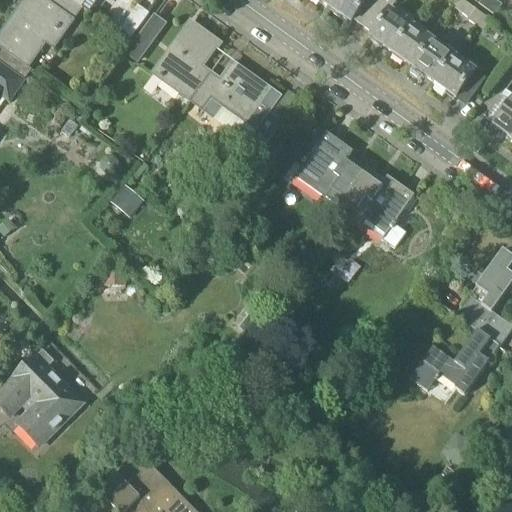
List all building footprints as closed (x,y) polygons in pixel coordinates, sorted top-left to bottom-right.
[(77,6),(68,0),(24,0),(0,33),(0,49),(25,68),(42,44),(53,51),(83,11),(77,6)] [(310,0),(317,4),(318,2),(328,9),(334,0),(310,0)] [(334,0),(328,9),(330,11),(328,13),(338,20),(339,18),(349,25),(352,22),(361,29),(381,0),(380,0),(334,0)] [(381,0),(361,29),(371,36),(369,39),(371,41),(370,43),(380,50),(381,48),(391,55),(411,27),(389,12),(395,3),(391,0),(381,0)] [(475,27),(483,16),(461,0),(454,10),(468,20),(466,21),(475,27)] [(486,11),(494,0),(493,0),(481,0),(478,5),(486,11)] [(502,6),(494,0),(486,11),(494,17),(502,6)] [(117,34),(129,43),(149,15),(137,6),(117,34)] [(491,22),(483,16),(475,27),(483,33),(491,22)] [(137,62),(164,25),(153,17),(126,54),(137,62)] [(192,102),(212,75),(203,69),(218,47),(190,27),(155,76),(192,102)] [(411,27),(391,55),(392,56),(391,58),(401,65),(402,63),(412,70),(432,43),(411,27)] [(432,43),(412,70),(413,71),(412,73),(422,81),(423,79),(432,85),(452,58),(432,43)] [(25,68),(0,49),(0,96),(8,103),(30,72),(25,68)] [(433,86),(432,88),(443,96),(444,94),(454,101),(455,100),(464,106),(473,93),(483,80),(474,73),(452,58),(432,85),(433,86)] [(212,75),(192,102),(215,119),(222,109),(252,131),(245,140),(262,152),(282,124),(270,115),(279,101),(232,67),(221,82),(212,75)] [(79,101),(38,71),(35,76),(75,106),(79,101)] [(511,140),(511,138),(511,100),(493,127),(511,140)] [(303,169),(295,180),(338,211),(339,212),(345,204),(368,172),(343,154),(347,149),(327,136),(307,164),(306,163),(302,168),(303,169)] [(345,204),(339,212),(350,220),(383,243),(395,251),(406,235),(395,227),(415,199),(395,185),(392,189),(368,172),(345,204)] [(490,328),(497,318),(492,315),(511,286),(511,259),(503,253),(455,319),(473,332),(480,322),(490,328)] [(103,274),(103,288),(125,288),(125,264),(107,264),(107,274),(103,274)] [(253,300),(234,325),(244,332),(263,307),(253,300)] [(480,322),(473,332),(478,335),(455,366),(433,350),(410,381),(426,393),(439,376),(456,389),(455,391),(465,398),(511,333),(511,329),(497,318),(490,328),(480,322)] [(53,364),(42,352),(0,393),(0,408),(9,418),(31,396),(39,405),(17,427),(38,448),(81,406),(46,371),(53,364)] [(255,368),(242,353),(231,363),(244,377),(255,368)] [(224,362),(208,360),(206,378),(221,380),(224,362)] [(475,449),(455,435),(441,455),(461,469),(475,449)] [(97,495),(114,511),(185,511),(133,459),(97,495)]
